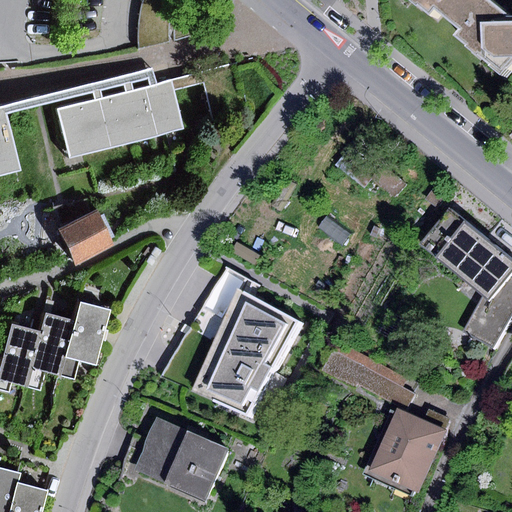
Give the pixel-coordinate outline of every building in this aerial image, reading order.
[(138,27),(138,50),(170,43),(169,26),(171,13),(174,2),(174,0),(143,0),(141,9),(138,27)] [(419,0),(447,23),(453,17),(474,34),(469,40),(511,75),(511,15),(493,0),(419,0)] [(235,63),(199,73),(202,84),(214,125),(250,115),(235,63)] [(154,66),(4,106),(7,115),(93,92),(96,100),(103,98),(101,91),(126,84),(128,92),(134,91),(132,83),(147,79),(149,87),(159,84),(154,66)] [(199,73),(171,81),(174,92),(202,84),(199,73)] [(96,100),(59,110),(72,158),(183,129),(174,92),(171,81),(159,84),(149,87),(134,91),(128,92),(103,98),(96,100)] [(0,175),(22,170),(7,115),(4,106),(0,107),(0,175)] [(359,139),(336,166),(374,199),(397,172),(359,139)] [(511,271),(511,259),(450,209),(421,246),(483,296),(489,301),(508,277),(511,271)] [(99,211),(61,230),(77,260),(113,241),(111,237),(116,235),(105,214),(101,216),(99,211)] [(511,314),(511,279),(508,277),(489,301),(483,296),(464,332),(491,349),(511,314)] [(212,401),(247,414),(265,384),(300,321),(247,295),(205,389),(217,394),(212,401)] [(81,303),(76,322),(67,358),(97,366),(112,311),(81,303)] [(46,314),(41,334),(32,369),(62,377),(67,358),(76,322),(46,314)] [(12,326),(0,369),(0,377),(27,385),(32,369),(41,334),(12,326)] [(338,341),(334,349),(403,387),(408,379),(338,341)] [(406,410),(415,393),(403,387),(334,349),(322,370),(355,387),(357,384),(406,410)] [(367,472),(415,494),(445,430),(397,408),(367,472)] [(228,449),(156,417),(132,469),(204,502),(228,449)] [(0,511),(12,511),(19,485),(22,474),(0,468),(0,511)] [(12,511),(43,511),(49,492),(19,485),(12,511)]
